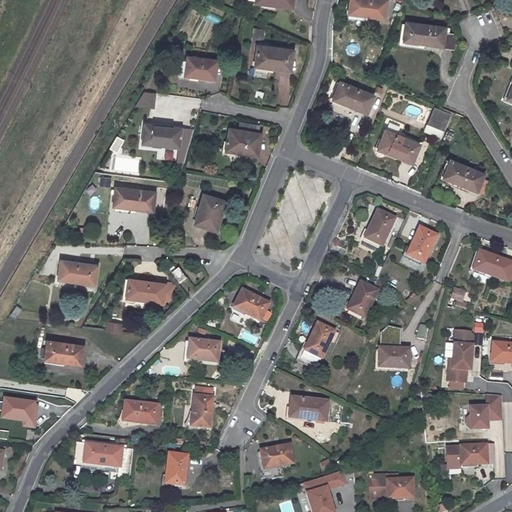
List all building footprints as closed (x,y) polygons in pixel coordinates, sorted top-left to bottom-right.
[(350,0),(348,14),(385,19),(386,0),(350,0)] [(202,4),(197,1),(192,7),(198,10),(202,4)] [(205,19),(217,23),(219,16),(207,12),(205,19)] [(455,50),(458,34),(445,32),(446,28),(405,21),(403,41),(443,47),(442,48),(455,50)] [(252,27),(250,40),(262,41),(263,28),(252,27)] [(293,50),(257,45),(254,66),(290,70),(293,50)] [(217,60),(187,57),(184,75),(214,80),(217,60)] [(340,81),(332,99),(367,113),(374,95),(340,81)] [(139,89),(136,105),(152,108),(155,92),(139,89)] [(427,124),(444,131),(451,114),(435,107),(427,124)] [(239,121),(238,130),(229,129),(226,150),(257,156),(261,134),(258,133),(259,125),(239,121)] [(180,128),(144,124),(142,143),(178,147),(176,162),(183,163),(193,130),(180,128)] [(385,131),(378,148),(412,162),(419,145),(403,138),(404,136),(397,133),(396,135),(385,131)] [(115,152),(123,138),(115,134),(107,148),(115,152)] [(484,173),(450,159),(443,178),(477,191),(482,178),(484,173)] [(100,175),(98,184),(109,187),(111,178),(100,175)] [(490,181),(482,178),(477,191),(485,194),(490,181)] [(112,206),(153,211),(155,192),(115,187),(112,206)] [(194,224),(216,230),(225,201),(203,194),(194,224)] [(377,211),(361,245),(376,252),(380,245),(381,246),(394,219),(377,211)] [(424,263),(436,236),(419,228),(406,255),(424,263)] [(390,236),(386,246),(391,248),(395,238),(390,236)] [(508,282),(511,269),(511,263),(478,251),(472,270),(508,282)] [(58,279),(94,284),(97,266),(60,260),(58,279)] [(171,271),(179,282),(185,277),(177,267),(171,271)] [(128,278),(126,298),(162,303),(165,283),(128,278)] [(364,318),(377,291),(360,283),(347,310),(364,318)] [(451,287),(450,298),(463,300),(464,288),(451,287)] [(242,290),(233,307),(260,320),(268,303),(242,290)] [(105,320),(104,330),(121,333),(123,323),(105,320)] [(473,333),(481,333),(482,321),(473,321),(473,333)] [(317,323),(304,350),(321,358),(334,332),(317,323)] [(415,336),(424,340),(429,327),(420,323),(415,336)] [(187,358),(217,362),(219,342),(189,339),(187,358)] [(47,340),(44,359),(81,365),(84,346),(47,340)] [(470,369),(472,343),(454,342),(453,359),(453,367),(448,367),(448,381),(466,381),(466,369),(470,369)] [(511,344),(493,343),(491,362),(511,363),(511,344)] [(408,370),(408,350),(379,349),(378,369),(408,370)] [(191,425),(209,427),(212,397),(194,395),(191,425)] [(468,426),(472,430),(488,429),(488,420),(503,420),(502,396),(487,395),(487,407),(471,408),(471,416),(468,420),(468,426)] [(291,398),(289,419),(325,422),(327,402),(291,398)] [(4,399),(2,418),(31,421),(34,403),(4,399)] [(159,405),(125,401),(122,421),(156,424),(159,405)] [(23,440),(25,431),(17,429),(14,437),(23,440)] [(134,449),(85,444),(83,463),(118,467),(117,478),(130,479),(134,449)] [(460,449),(447,450),(448,469),(461,468),(461,465),(495,464),(494,445),(460,446),(460,449)] [(292,463),(289,446),(260,451),(263,469),(292,463)] [(165,483),(183,485),(187,455),(169,453),(165,483)] [(327,458),(319,462),(322,470),(331,467),(327,458)] [(341,471),(300,482),(308,511),(333,511),(327,489),(345,484),(341,471)] [(386,499),(413,498),(412,479),(387,479),(387,474),(368,475),(368,480),(368,495),(386,494),(386,499)] [(279,503),(281,511),(294,511),(291,499),(279,503)]
